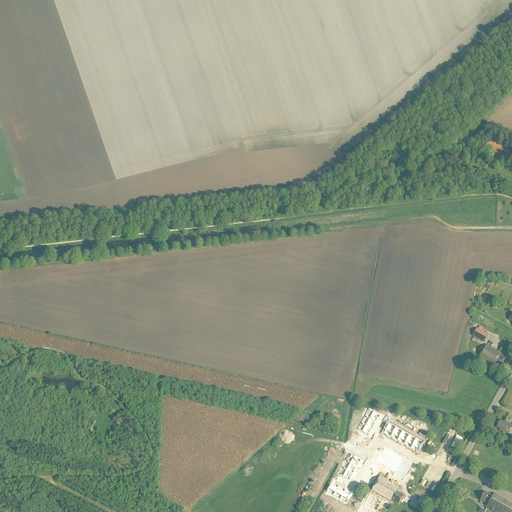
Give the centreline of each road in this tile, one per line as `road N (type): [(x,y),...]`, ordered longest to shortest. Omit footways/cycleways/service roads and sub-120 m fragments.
road 1 (track): [(511,228),(451,227),(430,217),(0,265)]
road 2 (track): [(0,249),(372,206)]
road 3 (track): [(372,206),(511,197)]
